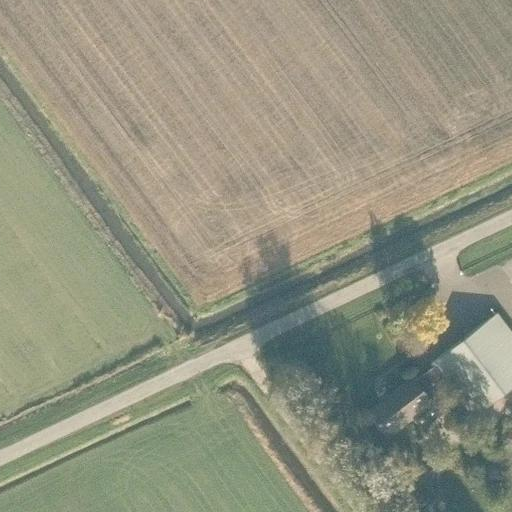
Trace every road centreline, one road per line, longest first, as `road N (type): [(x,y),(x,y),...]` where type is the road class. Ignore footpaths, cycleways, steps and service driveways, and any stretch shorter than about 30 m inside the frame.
road 1 (unclassified): [(0,457),(511,217)]
road 2 (track): [(361,511),(236,346)]
